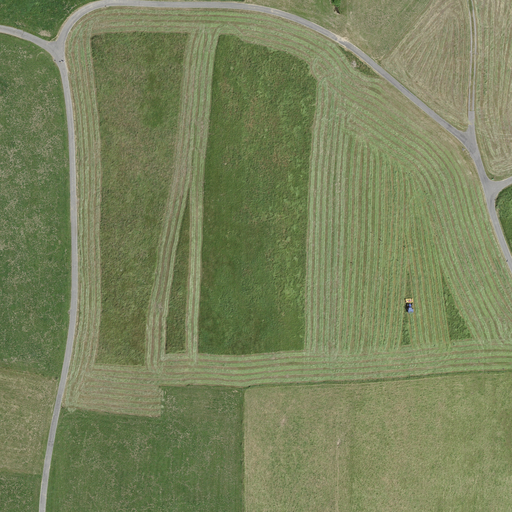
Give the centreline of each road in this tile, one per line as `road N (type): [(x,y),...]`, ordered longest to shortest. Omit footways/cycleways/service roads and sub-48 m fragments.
road 1 (track): [(40,511),(73,292),(72,163),(57,53),(64,28),(94,5),(236,7),(301,19),(358,52),(463,142),(490,193),(511,267)]
road 2 (track): [(476,166),(470,0)]
